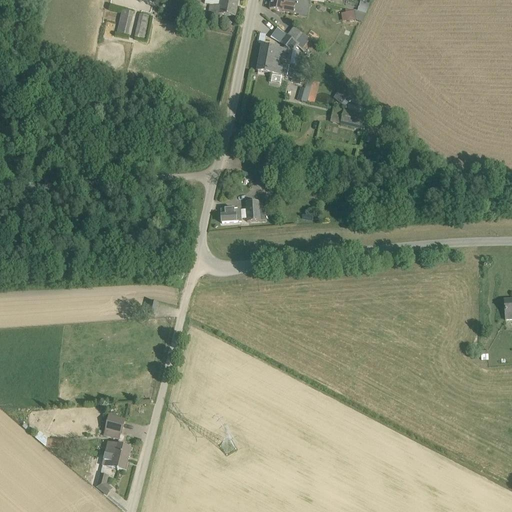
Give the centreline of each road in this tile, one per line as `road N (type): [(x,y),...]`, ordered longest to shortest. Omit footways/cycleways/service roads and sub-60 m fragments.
road 1 (unclassified): [(511,244),(194,269)]
road 2 (unclassified): [(133,511),(194,269)]
road 3 (unclassified): [(214,179),(0,191)]
road 4 (unclassified): [(214,179),(255,0)]
